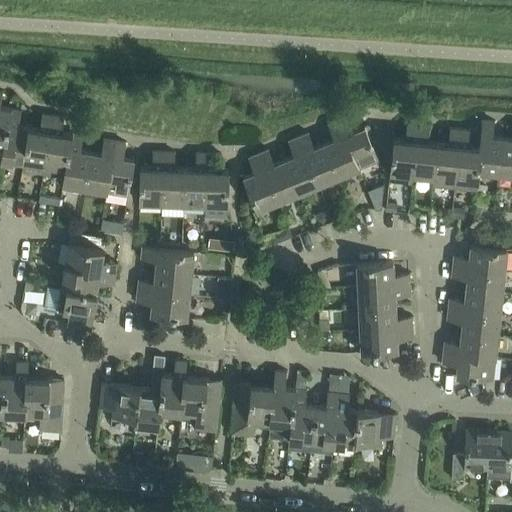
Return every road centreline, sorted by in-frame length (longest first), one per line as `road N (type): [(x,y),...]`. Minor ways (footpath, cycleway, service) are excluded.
road 1 (residential): [(413,397),(360,368),(129,340),(84,364)]
road 2 (residential): [(75,470),(402,508)]
road 3 (residential): [(413,397),(437,249),(376,232),(303,253)]
